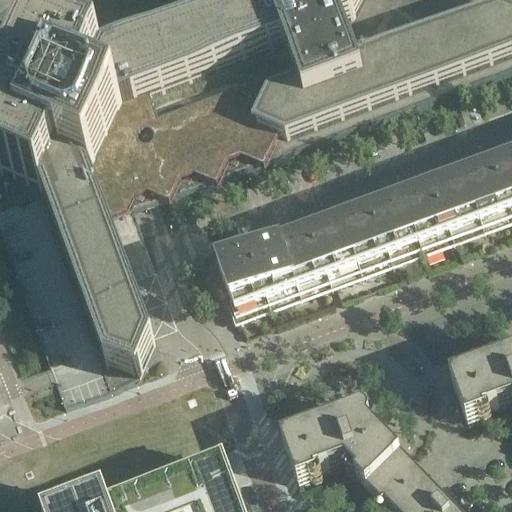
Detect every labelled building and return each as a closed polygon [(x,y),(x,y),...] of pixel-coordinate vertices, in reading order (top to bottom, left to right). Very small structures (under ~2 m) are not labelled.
[(275,0),(105,62),(90,95),(125,111),(150,102),(287,52),(283,41),(341,20),(345,31),(354,27),(367,0),(275,0)] [(511,64),(511,17),(504,14),(358,67),(364,81),(305,103),(300,88),(288,92),(272,126),(286,133),(302,140),(511,64)] [(358,67),(345,31),(341,20),(283,41),(287,52),(296,77),(300,88),(305,103),(364,81),(358,67)] [(43,196),(58,164),(93,180),(125,111),(90,95),(105,62),(80,50),(63,43),(65,53),(48,57),(33,60),(19,89),(20,91),(18,92),(18,93),(17,94),(17,96),(18,98),(19,100),(18,103),(16,106),(14,106),(12,106),(11,107),(10,109),(10,112),(9,112),(8,113),(0,130),(0,155),(3,160),(10,169),(0,176),(43,196)] [(267,173),(270,167),(286,133),(272,126),(288,92),(300,88),(296,77),(159,127),(150,102),(125,111),(93,180),(110,226),(128,219),(136,202),(147,198),(163,207),(171,211),(175,202),(183,185),(195,180),(213,188),(218,191),(221,186),(229,168),(243,162),(253,167),(261,171),(267,173)] [(110,226),(93,180),(58,164),(43,196),(108,371),(140,386),(147,370),(156,352),(110,226)] [(239,325),(511,224),(511,164),(261,256),(259,253),(255,251),(252,252),(251,251),(237,256),(230,260),(226,263),(222,268),(220,272),(239,325)] [(511,361),(452,384),(467,426),(468,428),(480,424),(479,421),(500,414),(498,409),(511,404),(511,361)] [(402,461),(371,429),(371,428),(371,427),(372,426),(372,425),(372,424),(372,422),(371,421),(371,420),(370,419),(369,418),(367,417),(366,417),(364,416),(362,417),(360,417),(360,418),(359,417),(283,445),(298,487),(299,487),(300,490),(312,486),(311,483),(331,475),(330,471),(344,466),(354,476),(359,482),(357,484),(368,495),(402,461)] [(451,511),(446,506),(442,510),(422,489),(425,485),(402,461),(368,495),(379,506),(381,504),(388,511),(451,511)] [(213,471),(100,511),(236,511),(225,481),(210,487),(207,477),(213,475),(215,475),(214,473),(213,473),(213,471)]
